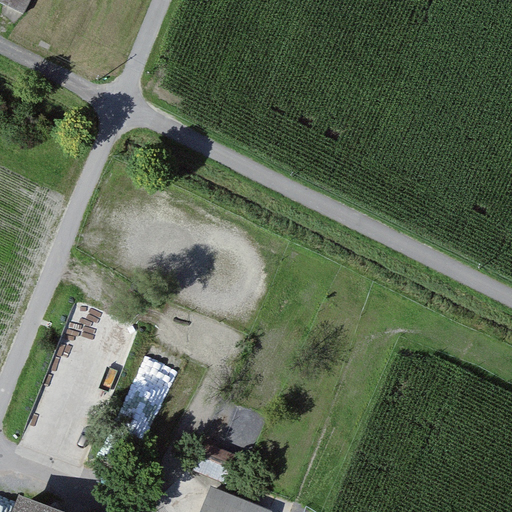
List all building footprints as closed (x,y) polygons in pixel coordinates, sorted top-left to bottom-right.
[(36,0),(1,0),(1,1),(29,14),(36,0)] [(30,440),(53,443),(57,413),(33,410),(30,440)] [(241,454),(209,442),(198,471),(230,482),(241,454)] [(281,511),(282,510),(217,485),(206,511),(281,511)] [(69,511),(22,493),(14,511),(69,511)]
